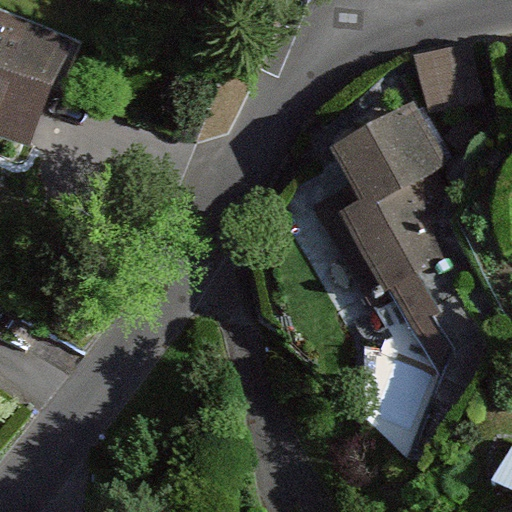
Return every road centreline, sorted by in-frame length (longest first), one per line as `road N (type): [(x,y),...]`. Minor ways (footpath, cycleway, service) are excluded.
road 1 (residential): [(330,46),(216,239),(11,511)]
road 2 (residential): [(330,46),(511,5)]
